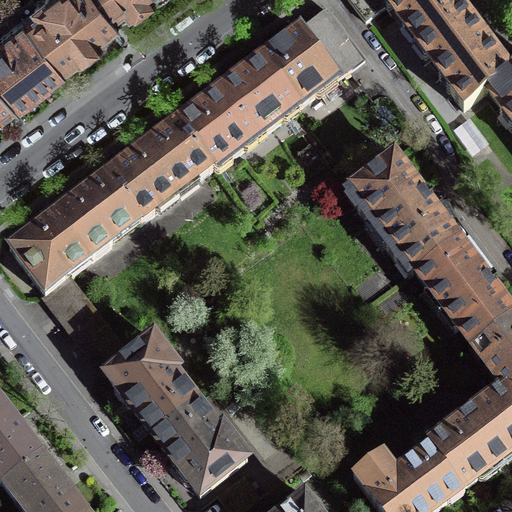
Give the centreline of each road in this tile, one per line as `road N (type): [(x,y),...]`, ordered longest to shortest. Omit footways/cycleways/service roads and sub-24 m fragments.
road 1 (residential): [(334,0),(426,120),(466,209),(511,268)]
road 2 (residential): [(251,0),(0,187)]
road 3 (residential): [(155,511),(0,312)]
